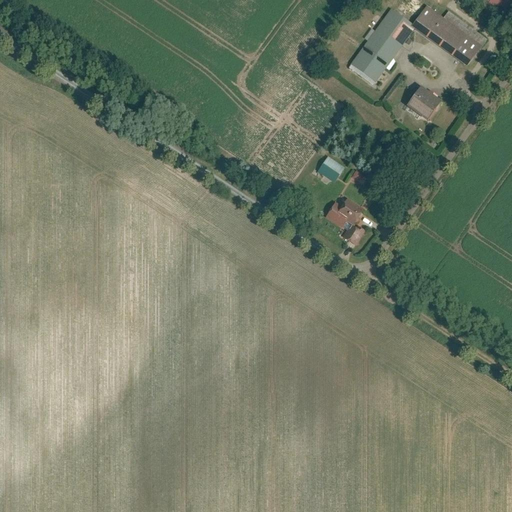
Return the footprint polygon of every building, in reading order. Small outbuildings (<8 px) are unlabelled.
[(511,14),(511,0),(483,0),(510,17),(511,14)] [(443,17),(427,4),(412,24),(411,25),(415,28),(466,67),(487,39),(448,10),(443,17)] [(412,24),(391,8),(350,64),(376,82),(415,28),(411,25),(412,24)] [(442,99),(421,84),(407,104),(428,119),(442,99)] [(345,167),(328,155),(316,173),(333,185),(345,167)] [(325,218),(342,229),(346,222),(352,225),(354,223),(363,208),(346,197),(341,206),(335,202),(325,218)] [(366,230),(354,223),(352,225),(350,228),(346,230),(342,237),(357,246),(366,230)]
